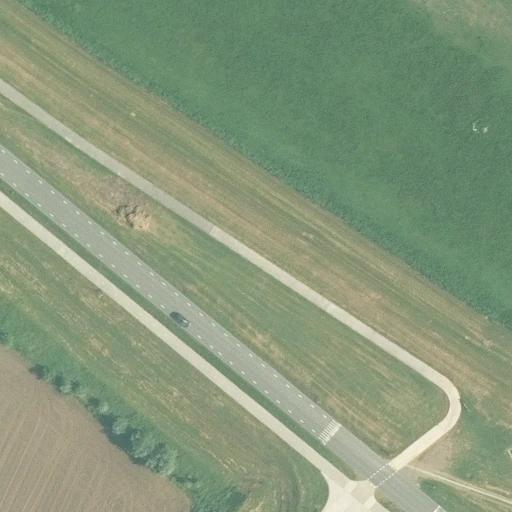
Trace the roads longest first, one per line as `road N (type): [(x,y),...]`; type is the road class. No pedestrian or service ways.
road 1 (secondary): [(424,511),(0,162)]
road 2 (track): [(511,504),(417,469),(398,490)]
